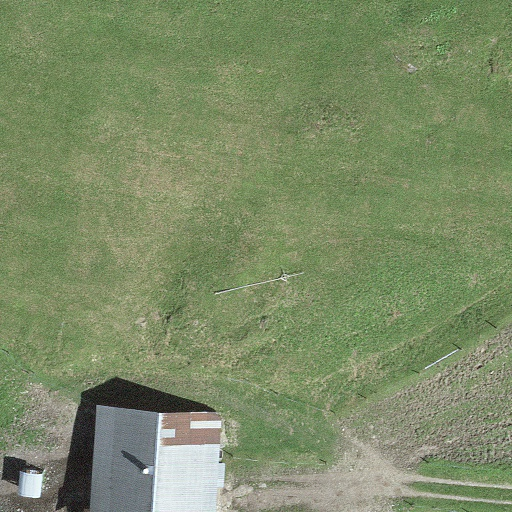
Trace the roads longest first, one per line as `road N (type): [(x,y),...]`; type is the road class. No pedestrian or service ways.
road 1 (track): [(511,332),(332,486)]
road 2 (track): [(511,508),(332,486)]
